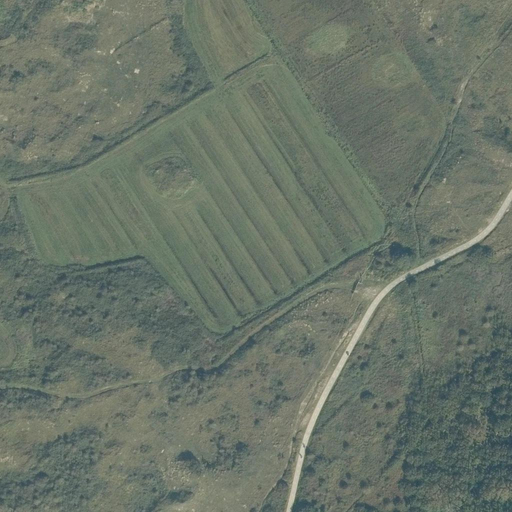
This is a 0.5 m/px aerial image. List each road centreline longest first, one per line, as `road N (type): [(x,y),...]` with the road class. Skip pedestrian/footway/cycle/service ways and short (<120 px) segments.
road 1 (track): [(379,284),(316,291),(206,369),(174,369),(80,399),(0,387)]
road 2 (track): [(511,26),(458,95),(441,154),(414,205),(414,266),(379,284)]
